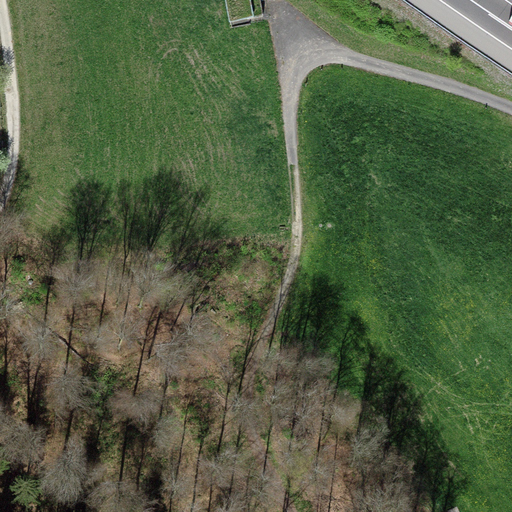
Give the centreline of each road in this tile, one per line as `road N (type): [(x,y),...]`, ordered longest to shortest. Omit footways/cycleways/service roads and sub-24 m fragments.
road 1 (track): [(511,108),(338,57),(304,66),(292,81),(293,247),(248,403),(253,434),(293,511)]
road 2 (track): [(0,0),(13,123),(0,204)]
